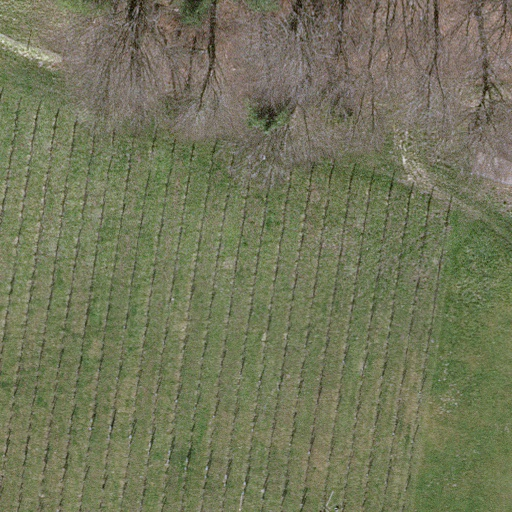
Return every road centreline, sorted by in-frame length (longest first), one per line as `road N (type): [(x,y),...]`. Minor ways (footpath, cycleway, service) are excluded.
road 1 (track): [(52,89),(419,169),(511,226)]
road 2 (track): [(511,74),(432,94),(403,113),(401,141),(419,169)]
